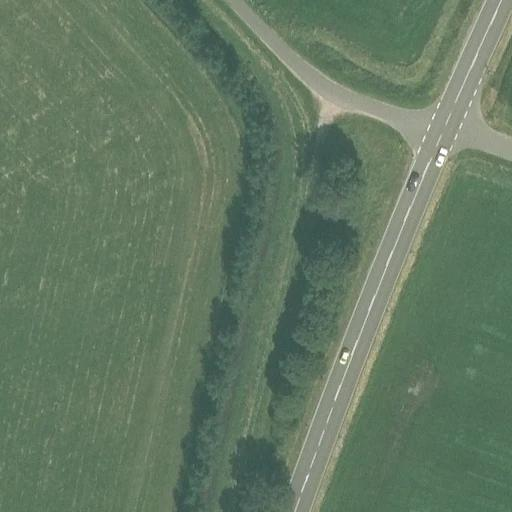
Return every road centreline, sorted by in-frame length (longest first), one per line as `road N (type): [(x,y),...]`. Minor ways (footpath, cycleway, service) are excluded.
road 1 (secondary): [(442,133),(294,511)]
road 2 (unclassified): [(442,133),(334,93),(235,0)]
road 3 (secondary): [(502,0),(442,133)]
